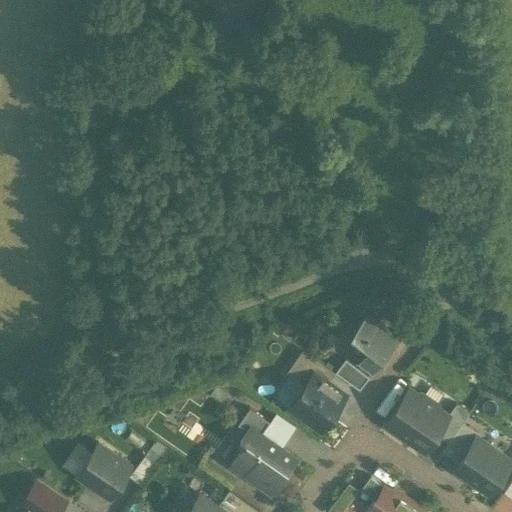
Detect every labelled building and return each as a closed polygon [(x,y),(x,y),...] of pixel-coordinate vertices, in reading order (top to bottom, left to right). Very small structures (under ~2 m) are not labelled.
[(400,335),(366,310),(350,331),(368,345),(357,360),(372,371),(382,357),(383,357),(400,335)] [(303,349),(287,371),(305,383),(311,374),(306,370),(315,357),(303,349)] [(335,371),(315,357),(306,370),(311,374),(313,371),(328,381),(335,371)] [(369,375),(345,357),(335,371),(359,388),(369,375)] [(305,383),(289,405),(320,427),(344,392),(328,381),(313,371),(311,374),(305,383)] [(408,388),(386,421),(424,447),(446,415),(435,407),(438,403),(422,392),(419,396),(408,388)] [(269,420),(249,406),(238,423),(246,428),(249,424),(261,432),(269,420)] [(261,432),(249,424),(246,428),(239,439),(244,442),(229,463),(272,493),(297,457),(261,432)] [(510,459),(475,435),(453,467),(488,491),(510,459)] [(130,463),(98,442),(76,474),(108,496),(130,463)] [(150,446),(129,475),(140,483),(161,454),(150,446)] [(408,501),(370,474),(360,488),(375,498),(368,508),(372,511),(423,511),(417,508),(419,505),(410,499),(408,501)] [(56,511),(67,497),(37,477),(19,504),(28,511),(29,510),(32,511),(56,511)] [(511,478),(503,491),(511,497),(511,478)] [(349,481),(326,510),(328,511),(340,511),(358,488),(349,481)] [(256,511),(258,510),(229,489),(217,505),(227,511),(256,511)] [(227,511),(217,505),(200,493),(186,511),(227,511)]
